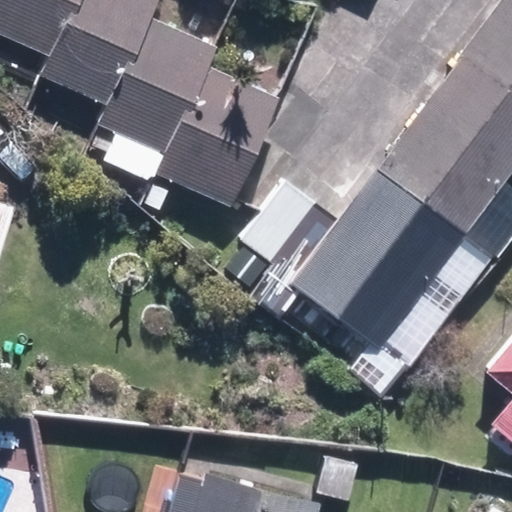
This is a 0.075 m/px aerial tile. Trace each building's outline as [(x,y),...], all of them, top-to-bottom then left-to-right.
[(0,0),(0,38),(44,60),(72,0),(0,0)] [(152,0),(72,0),(44,60),(36,75),(101,106),(143,18),(152,0)] [(511,0),(503,0),(460,59),(511,96),(511,0)] [(209,50),(143,18),(101,106),(93,123),(159,155),(202,65),(209,50)] [(379,168),(466,234),(511,173),(511,96),(460,59),(379,168)] [(275,100),(202,65),(159,155),(151,172),(223,207),(275,100)] [(466,234),(379,168),(292,281),(379,347),(466,234)] [(511,338),(487,368),(511,389),(511,401),(494,423),(511,437),(511,338)] [(161,511),(311,511),(314,503),(197,472),(195,479),(173,473),(161,511)]
